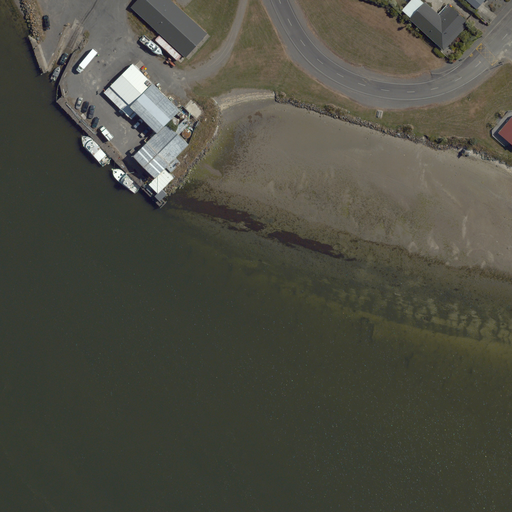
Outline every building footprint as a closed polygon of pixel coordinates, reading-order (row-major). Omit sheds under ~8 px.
[(172,0),(168,0),(145,23),(185,61),(210,36),(172,0)] [(195,10),(204,0),(194,0),(190,5),(195,10)] [(506,0),(461,0),(460,2),(489,29),(511,5),(506,0)] [(470,25),(450,6),(440,17),(427,5),(409,24),(442,55),(470,25)] [(132,63),(102,94),(132,123),(137,117),(156,135),(132,160),(157,185),(168,174),(170,176),(181,165),(177,160),(190,147),(170,127),(184,113),(132,63)] [(511,119),(509,117),(495,135),(511,147),(511,119)]
